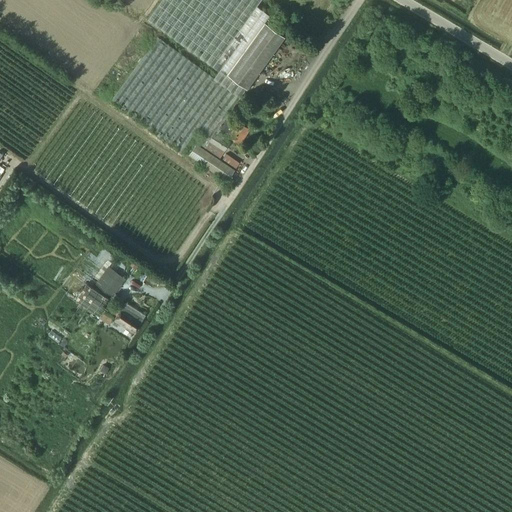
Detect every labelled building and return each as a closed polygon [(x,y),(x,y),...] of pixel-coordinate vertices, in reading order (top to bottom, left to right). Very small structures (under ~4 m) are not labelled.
[(22,0),(4,26),(12,32),(34,0),(22,0)] [(35,0),(12,32),(20,38),(47,0),(35,0)] [(48,0),(20,38),(28,44),(60,0),(48,0)] [(142,52),(71,0),(65,0),(62,5),(136,60),(142,52)] [(161,0),(148,18),(219,69),(214,78),(158,37),(111,101),(183,153),(198,134),(200,135),(196,141),(220,158),(230,143),(226,140),(229,136),(240,143),(249,129),(239,122),(228,115),(241,97),(247,89),(285,37),(265,23),(270,15),(257,6),(261,0),(161,0)] [(75,95),(0,40),(0,54),(69,104),(75,95)] [(68,106),(0,55),(0,69),(62,115),(68,106)] [(196,144),(189,156),(227,182),(235,170),(196,144)] [(0,150),(0,179),(13,157),(0,150)] [(227,154),(223,159),(236,168),(240,163),(227,154)] [(93,288),(87,284),(77,299),(99,313),(102,309),(100,308),(105,302),(106,303),(107,300),(109,301),(126,279),(110,267),(93,288)] [(123,307),(115,321),(113,325),(117,327),(120,324),(134,333),(142,319),(123,307)] [(99,314),(111,323),(116,317),(104,308),(99,314)]
